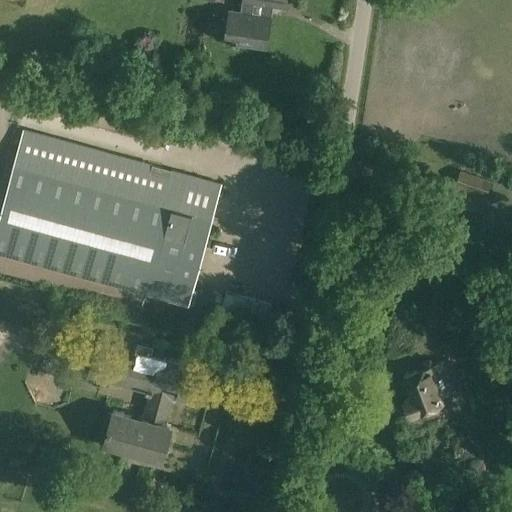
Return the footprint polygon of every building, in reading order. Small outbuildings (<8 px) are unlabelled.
[(246,0),(244,14),(232,12),(227,42),(264,48),(271,2),(284,4),(284,0),(246,0)] [(0,219),(0,251),(188,304),(221,184),(25,130),(0,219)] [(490,181),(462,170),(450,202),(479,213),(490,181)] [(438,228),(464,238),(470,223),(444,212),(438,228)] [(219,317),(265,330),(272,305),(226,292),(219,317)] [(123,350),(98,343),(89,375),(151,392),(144,418),(114,410),(105,444),(162,460),(172,425),(166,424),(174,392),(181,394),(191,358),(126,340),(123,350)] [(431,363),(421,367),(421,370),(405,376),(407,379),(404,382),(407,391),(411,392),(413,397),(406,399),(411,415),(418,412),(418,413),(442,404),(440,396),(455,391),(447,371),(452,369),(448,360),(433,366),(431,363)]
